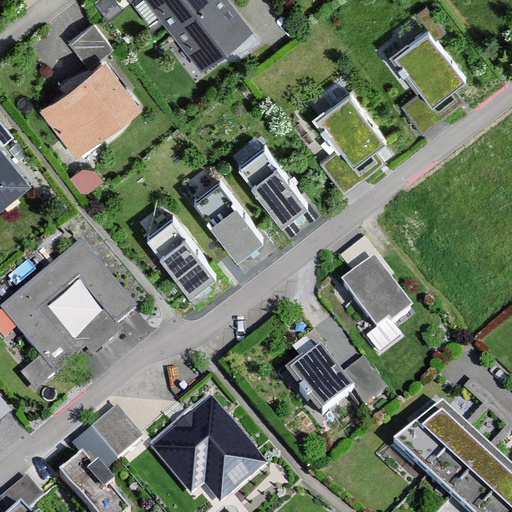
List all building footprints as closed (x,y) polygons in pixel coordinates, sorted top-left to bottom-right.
[(248,29),(225,0),(146,0),(199,68),(248,29)] [(68,44),(88,70),(39,107),(76,155),(141,105),(103,56),(113,48),(94,24),(68,44)] [(464,76),(424,29),(387,59),(417,95),(401,108),(420,130),(440,113),(431,103),(464,76)] [(385,141),(348,92),(314,117),(338,149),(324,159),(346,189),(382,163),(372,150),(385,141)] [(311,202),(265,143),(241,161),(287,221),(311,202)] [(0,202),(25,182),(0,151),(0,202)] [(91,159),(73,174),(85,190),(104,175),(91,159)] [(268,238),(220,176),(195,196),(243,257),(268,238)] [(225,276),(175,213),(145,236),(195,300),(225,276)] [(132,310),(77,245),(0,308),(0,315),(38,361),(20,375),(35,393),(84,352),(90,359),(120,334),(113,325),(132,310)] [(412,313),(373,262),(340,288),(377,335),(390,325),(392,328),(412,313)] [(338,378),(319,352),(286,376),(318,418),(351,394),(361,407),(384,390),(362,361),(338,378)] [(443,409),(394,446),(466,511),(511,511),(511,420),(469,381),(443,409)] [(264,467),(210,401),(150,450),(189,498),(202,488),(217,505),(264,467)] [(140,441),(114,409),(70,446),(80,458),(59,476),(89,511),(134,511),(101,473),(140,441)] [(24,511),(38,500),(23,481),(0,499),(0,511),(24,511)]
